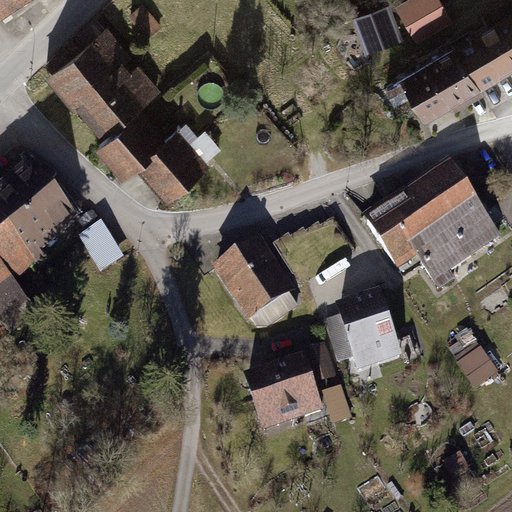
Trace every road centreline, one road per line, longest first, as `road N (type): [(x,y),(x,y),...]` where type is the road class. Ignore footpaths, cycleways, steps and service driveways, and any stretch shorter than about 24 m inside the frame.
road 1 (residential): [(511,129),(235,220),(150,228)]
road 2 (unclassified): [(150,228),(187,346),(193,426),(181,511)]
road 3 (residential): [(150,228),(20,123)]
